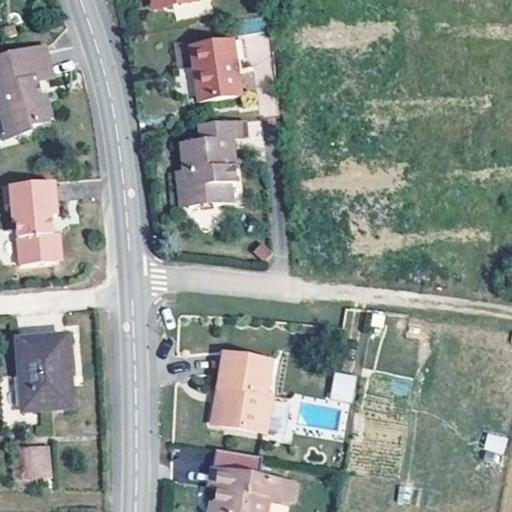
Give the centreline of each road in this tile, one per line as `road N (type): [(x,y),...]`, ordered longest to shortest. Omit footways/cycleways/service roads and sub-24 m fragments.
road 1 (residential): [(132,278),(114,108),(81,0)]
road 2 (residential): [(134,511),(132,278)]
road 3 (track): [(304,289),(511,313)]
road 4 (residential): [(132,278),(304,289)]
road 5 (residential): [(511,81),(451,81),(418,49),(413,0)]
road 6 (residential): [(0,302),(96,295),(132,278)]
